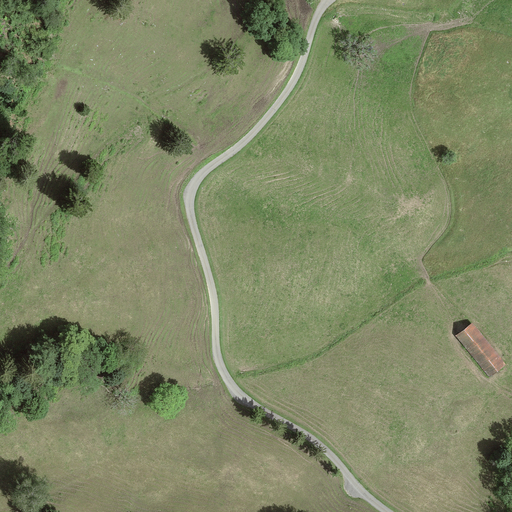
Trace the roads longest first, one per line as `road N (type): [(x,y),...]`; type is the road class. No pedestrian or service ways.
road 1 (unclassified): [(328,0),(293,81),(257,128),(195,181),(190,215),(225,374),(256,406),(311,438),(387,511)]
road 2 (track): [(443,0),(414,98),(454,206),(425,260),(432,286)]
